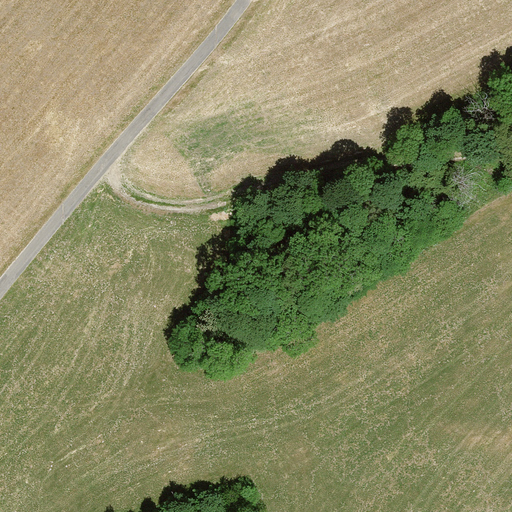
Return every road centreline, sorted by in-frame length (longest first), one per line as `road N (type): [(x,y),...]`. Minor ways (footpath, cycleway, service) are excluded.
road 1 (track): [(110,155),(131,193),(179,205),(511,144)]
road 2 (track): [(0,290),(244,0)]
